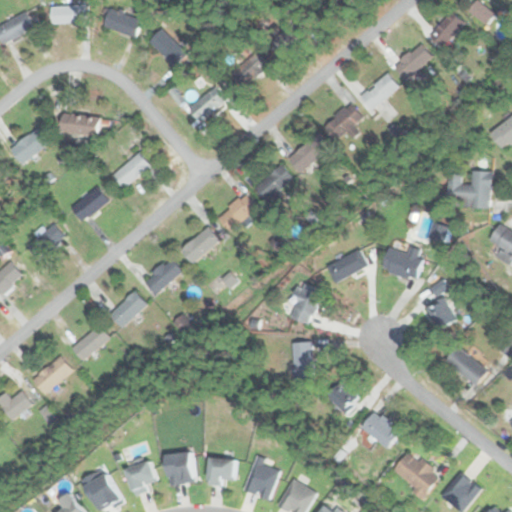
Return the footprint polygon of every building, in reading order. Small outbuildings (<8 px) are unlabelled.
[(495,14),(477,0),(469,11),(487,24),(495,14)] [(50,4),(52,24),(88,21),(86,2),(50,4)] [(137,38),(143,19),(112,8),(105,27),(137,38)] [(0,37),(3,44),(35,28),(27,11),(0,24),(0,37)] [(429,36),(441,49),(466,24),(454,11),(429,36)] [(283,56),(307,35),(295,22),(271,42),(283,56)] [(176,66),(188,54),(163,28),(150,40),(176,66)] [(422,44),(395,63),(406,80),(434,60),(422,44)] [(231,72),(242,86),(271,65),(257,49),(231,72)] [(361,96),(372,109),(400,86),(388,73),(361,96)] [(200,123),(228,102),(217,87),(189,107),(200,123)] [(323,126),(336,141),(363,117),(351,102),(323,126)] [(98,136),(101,118),(63,113),(61,131),(98,136)] [(511,114),(491,135),(505,150),(511,143),(511,114)] [(21,163),(52,142),(41,126),(10,147),(21,163)] [(330,147),(317,133),(288,159),(301,173),(330,147)] [(113,176),(126,189),(151,165),(138,151),(113,176)] [(266,202),(294,179),(282,164),(254,187),(266,202)] [(0,184),(8,178),(0,167),(0,184)] [(447,204),(490,209),(493,173),(473,171),(471,183),(462,182),(463,174),(450,173),(447,204)] [(71,206),(82,221),(110,201),(99,186),(71,206)] [(258,209),(246,194),(217,216),(229,231),(258,209)] [(509,263),(511,257),(511,227),(502,221),(490,240),(502,248),(497,256),(509,263)] [(66,236),(53,223),(27,247),(40,261),(66,236)] [(181,249),(193,263),(221,240),(209,226),(181,249)] [(408,253),(388,247),(381,269),(417,280),(426,250),(410,246),(408,253)] [(337,282),(369,265),(360,248),(328,266),(337,282)] [(155,293),(184,273),(172,257),(144,278),(155,293)] [(0,271),(0,294),(23,277),(12,262),(0,271)] [(324,290),(303,282),(290,317),(311,325),(324,290)] [(110,314),(123,328),(148,303),(134,290),(110,314)] [(433,328),(455,321),(447,298),(425,305),(433,328)] [(72,349),(84,361),(111,336),(98,323),(72,349)] [(293,378),(313,378),(313,342),(293,342),(293,378)] [(446,360),(477,386),(489,371),(458,345),(446,360)] [(44,394),(74,370),(61,355),(32,379),(44,394)] [(346,414),(361,399),(342,379),(326,394),(346,414)] [(12,397),(7,391),(0,396),(0,403),(12,420),(33,404),(22,390),(12,397)] [(360,425),(386,447),(399,432),(374,409),(360,425)] [(392,471),(423,498),(441,478),(411,451),(392,471)]
